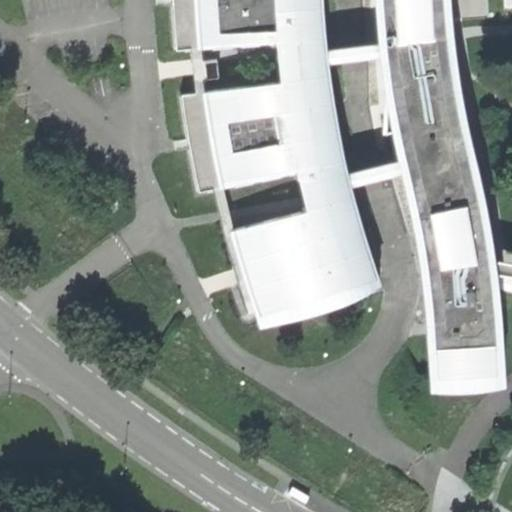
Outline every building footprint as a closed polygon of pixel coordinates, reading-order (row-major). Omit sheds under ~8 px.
[(173,0),(176,31),(177,49),(276,40),(281,81),(236,87),(181,94),(191,146),(200,191),(298,169),(308,209),(234,229),(243,261),(252,292),(263,322),(380,280),(368,246),(359,216),(351,185),(347,171),(339,130),(334,100),(328,61),(326,47),(324,13),(323,0),(173,0)] [(402,157),(406,171),(410,185),(417,221),(423,257),(428,295),(431,329),(434,377),(502,374),(499,330),(495,285),(492,256),(486,223),(479,192),(470,148),(463,119),(457,84),(453,57),(449,26),(447,0),(378,0),(380,16),(383,41),(384,56),(389,90),(395,122),(402,157)] [(511,0),(461,0),(463,18),(511,15),(511,0)] [(384,56),(383,41),(326,47),(328,61),(384,56)] [(207,77),(218,76),(218,59),(205,59),(207,77)] [(351,185),(406,171),(402,157),(347,171),(351,185)] [(235,221),(248,218),(241,186),(228,188),(235,221)] [(495,285),(511,289),(511,260),(492,256),(495,285)] [(288,489),(286,493),(305,503),(309,496),(295,488),(290,486),(288,489)]
